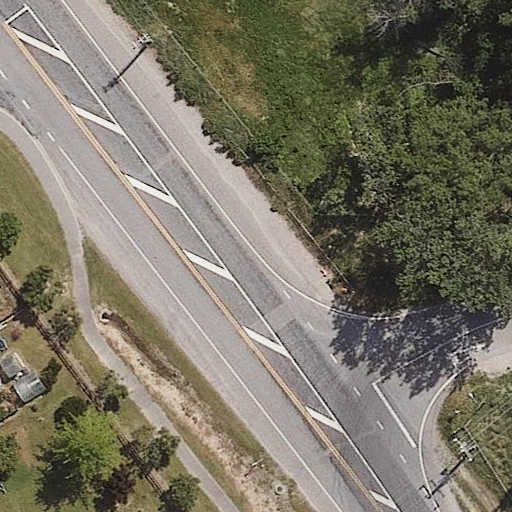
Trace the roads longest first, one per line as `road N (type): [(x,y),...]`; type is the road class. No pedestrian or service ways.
road 1 (unclassified): [(0,19),(311,425)]
road 2 (unclassified): [(311,425),(462,334),(511,315)]
